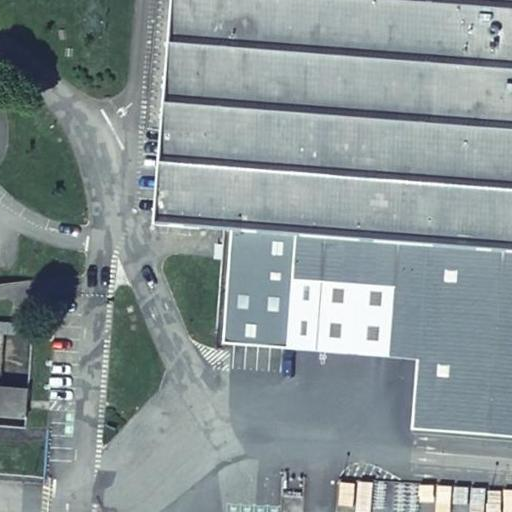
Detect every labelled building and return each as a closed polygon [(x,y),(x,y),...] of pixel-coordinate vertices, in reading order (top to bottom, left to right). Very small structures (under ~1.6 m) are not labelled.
[(172,131),(164,223),(239,229),(231,341),(295,347),(300,275),(303,234),(408,242),(511,250),(511,0),(165,0),(156,130),(172,131)] [(408,242),(303,234),(300,275),(295,347),(424,357),(433,244),(408,242)] [(511,250),(433,244),(424,357),(418,427),(511,433),(511,250)] [(0,333),(34,336),(34,326),(22,326),(22,323),(0,321),(0,333)] [(0,415),(28,417),(31,390),(0,387),(0,415)]
